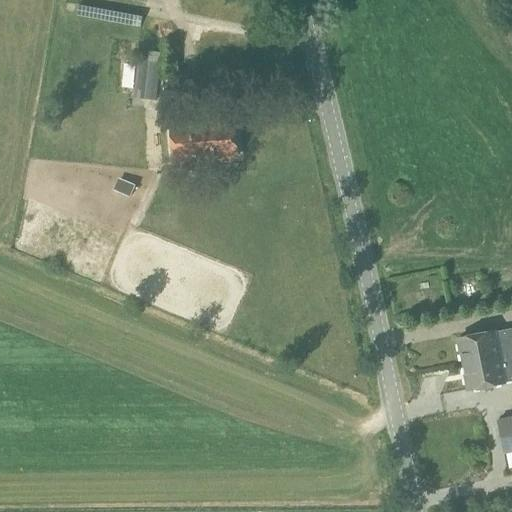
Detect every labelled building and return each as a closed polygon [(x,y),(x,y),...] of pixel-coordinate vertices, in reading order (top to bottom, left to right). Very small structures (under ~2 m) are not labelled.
[(150,52),(148,62),(138,60),(133,98),(156,101),(161,64),(162,64),(163,53),(150,52)] [(174,163),(239,157),(236,121),(171,127),(174,163)] [(80,166),(141,167),(142,130),(81,129),(80,166)] [(459,340),(464,365),(511,355),(511,330),(495,334),(495,333),(459,340)] [(511,355),(464,365),(469,391),(505,383),(505,382),(511,380),(511,355)] [(503,454),(511,452),(511,417),(497,420),(503,454)]
